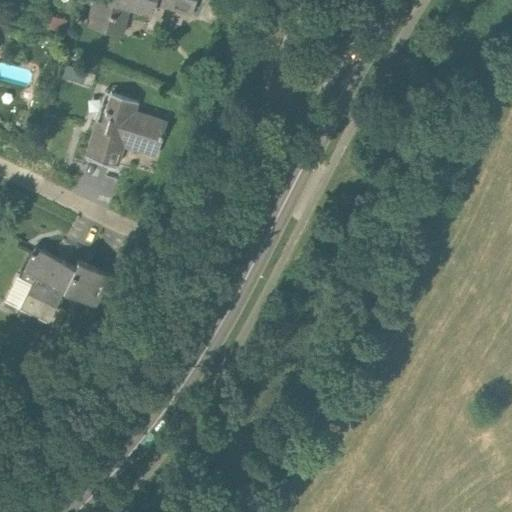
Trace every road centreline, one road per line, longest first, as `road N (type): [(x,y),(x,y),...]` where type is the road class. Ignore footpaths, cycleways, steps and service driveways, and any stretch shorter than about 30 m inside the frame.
road 1 (tertiary): [(75,511),(197,364),(396,0)]
road 2 (residential): [(137,236),(0,170)]
